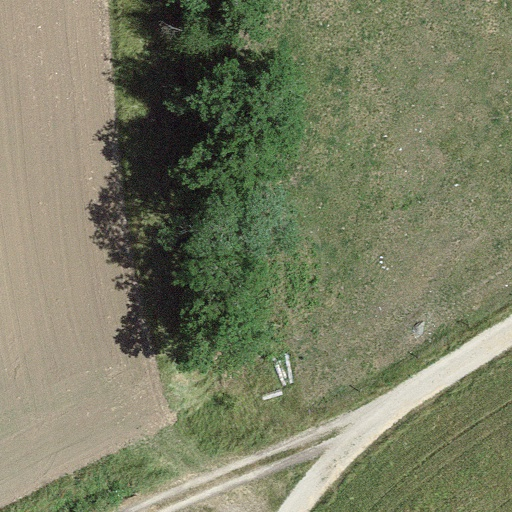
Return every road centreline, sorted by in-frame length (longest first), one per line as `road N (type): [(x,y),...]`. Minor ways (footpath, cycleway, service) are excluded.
road 1 (track): [(177,511),(381,414)]
road 2 (track): [(381,414),(511,338)]
